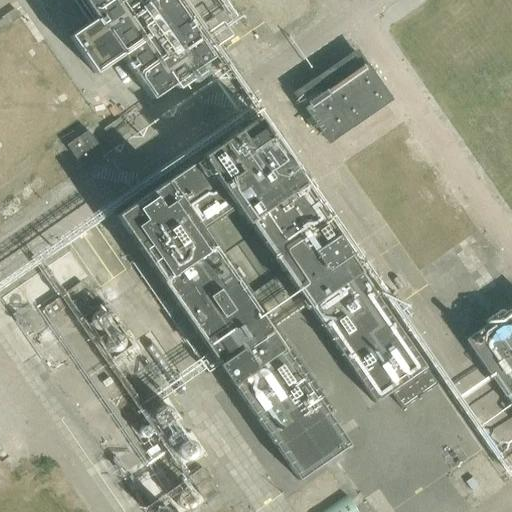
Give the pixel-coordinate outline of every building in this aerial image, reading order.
[(73,0),(89,23),(69,38),(95,75),(121,57),(151,101),(212,59),(172,0),(73,0)] [(357,53),(296,95),(329,143),(390,101),(357,53)] [(198,159),(166,181),(202,233),(234,211),(245,226),(248,224),(328,340),(374,408),(389,397),(401,413),(436,389),(380,305),(299,188),(302,186),(256,119),(238,132),(217,146),(215,143),(215,144),(215,145),(216,145),(217,146),(202,157),(201,155),(200,154),(199,154),(201,157),(198,159)] [(88,131),(67,146),(80,166),(102,151),(88,131)] [(118,214),(114,217),(218,367),(298,484),(349,448),(270,332),(202,233),(166,181),(128,207),(127,205),(120,210),(116,212),(118,214)] [(83,284),(68,294),(74,303),(89,293),(83,284)] [(61,299),(46,310),(53,319),(68,309),(61,299)] [(511,311),(467,342),(511,406),(511,311)] [(473,477),(465,482),(472,492),(479,487),(473,477)] [(357,511),(347,496),(322,511),(357,511)]
